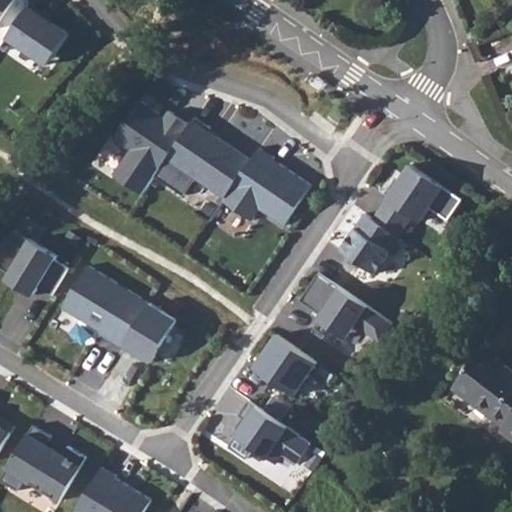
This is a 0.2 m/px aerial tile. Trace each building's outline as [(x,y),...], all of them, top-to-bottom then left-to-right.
[(0,0),(0,45),(2,47),(9,37),(31,4),(32,2),(29,0),(0,0)] [(31,4),(9,37),(49,64),(70,34),(44,16),(46,14),(31,4)] [(155,175),(189,126),(167,111),(161,119),(132,99),(105,138),(126,153),(111,175),(140,196),(155,175)] [(344,117),(334,109),(330,115),(339,122),(344,117)] [(212,127),(196,117),(189,126),(155,175),(185,195),(198,177),(226,197),(251,160),(209,130),(212,127)] [(276,157),(260,147),(251,160),(226,197),(224,200),(253,220),(261,208),(285,225),(313,185),(281,163),(277,169),(271,165),(276,157)] [(375,219),(400,235),(413,215),(422,220),(446,186),(413,163),(375,219)] [(400,235),(375,219),(367,213),(342,249),(376,273),(402,237),(400,235)] [(54,295),(70,267),(56,259),(59,255),(16,229),(4,241),(0,247),(0,266),(10,273),(7,278),(34,295),(40,286),(54,295)] [(179,319),(89,265),(63,307),(110,336),(109,338),(123,347),(125,345),(153,362),(179,319)] [(394,323),(320,272),(301,300),(322,314),(319,318),(347,338),(357,324),(381,341),(394,323)] [(319,362),(278,334),(255,367),(296,395),(319,362)] [(511,370),(483,348),(454,387),(505,426),(502,430),(511,436),(511,370)] [(312,442),(251,400),(240,415),(248,420),(230,446),(248,459),(255,448),(277,463),(284,453),(298,463),(312,442)] [(0,452),(16,426),(0,416),(0,452)] [(34,424),(1,479),(19,490),(26,479),(61,500),(88,457),(69,445),(64,454),(48,444),(53,436),(34,424)] [(116,477),(118,475),(103,466),(74,511),(144,511),(152,499),(136,489),(133,494),(127,490),(129,485),(116,477)]
